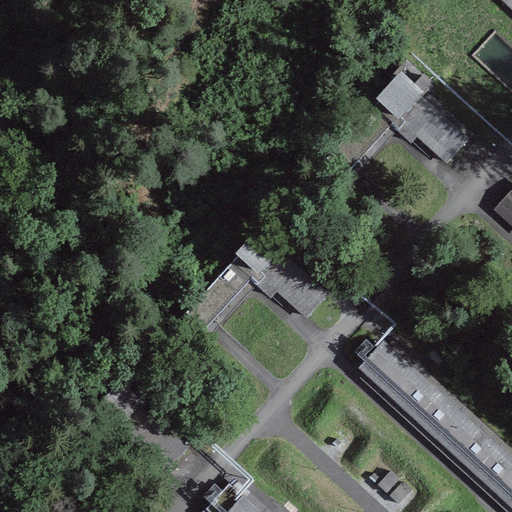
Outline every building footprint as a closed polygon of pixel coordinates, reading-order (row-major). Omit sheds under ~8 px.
[(511,0),(503,0),(511,8),(511,0)] [(422,68),(407,55),(375,90),(381,96),(326,156),(351,179),(397,128),(411,141),(417,135),(445,160),(472,131),(427,91),(434,83),(429,79),(433,75),(423,66),(422,68)] [(511,187),(494,208),(511,223),(511,187)] [(267,210),(255,222),(235,244),(241,250),(185,311),(210,334),(257,284),(271,297),(277,291),(306,317),(333,286),(288,246),(294,239),(290,235),(293,231),(284,222),(282,224),(267,210)] [(511,511),(511,447),(423,367),(421,370),(383,337),(358,365),(365,370),(359,376),(509,511),(511,511)] [(153,485),(166,471),(167,472),(191,447),(141,401),(146,396),(119,372),(84,410),(129,451),(119,461),(130,472),(134,468),(153,485)] [(336,437),(332,442),(338,447),(342,442),(336,437)] [(400,477),(391,468),(377,484),(386,492),(400,477)] [(373,471),(369,476),(375,481),(379,476),(373,471)] [(272,511),(233,476),(200,511),(272,511)] [(412,487),(403,479),(389,494),(398,503),(412,487)]
